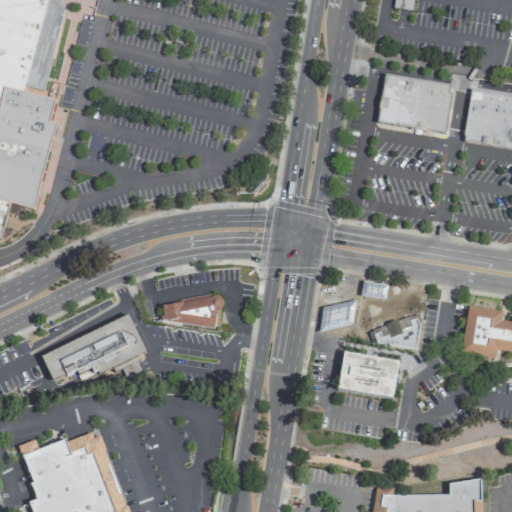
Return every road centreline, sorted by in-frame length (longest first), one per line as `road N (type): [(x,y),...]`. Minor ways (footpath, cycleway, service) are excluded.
road 1 (secondary): [(283,219),(159,224),(0,292)]
road 2 (secondary): [(0,323),(136,261),(198,247),(277,245)]
road 3 (secondary): [(277,245),(232,511)]
road 4 (secondary): [(264,511),(305,248)]
road 5 (secondary): [(316,0),(283,219)]
road 6 (secondary): [(310,224),(345,13)]
road 7 (secondary): [(305,248),(511,283)]
road 8 (secondary): [(511,258),(310,224)]
